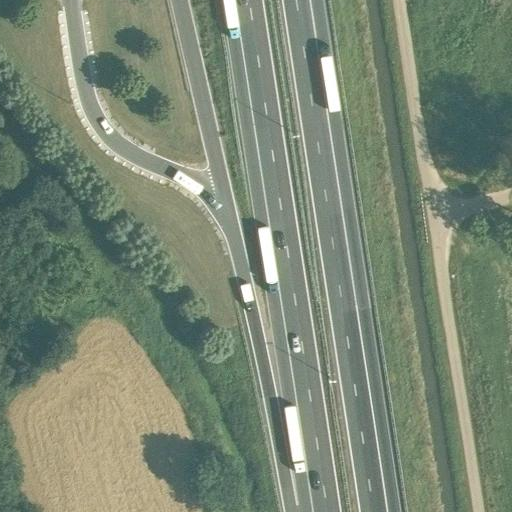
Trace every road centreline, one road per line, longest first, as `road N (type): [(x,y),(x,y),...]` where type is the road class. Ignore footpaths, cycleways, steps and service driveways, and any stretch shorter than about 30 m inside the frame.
road 1 (track): [(477,511),(397,0)]
road 2 (motorway): [(376,511),(303,0)]
road 3 (motorway): [(243,0),(318,503)]
road 4 (motorway): [(221,190),(251,315),(318,503)]
